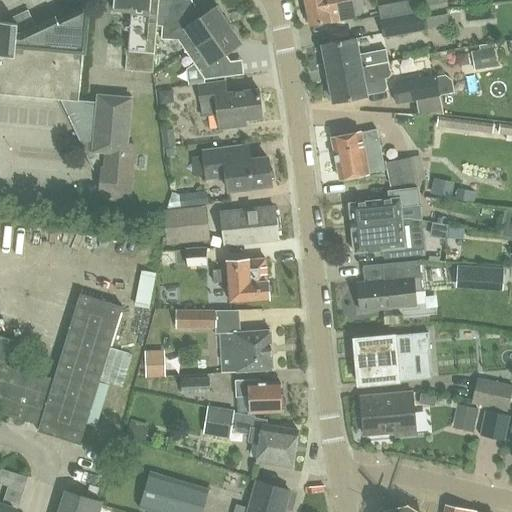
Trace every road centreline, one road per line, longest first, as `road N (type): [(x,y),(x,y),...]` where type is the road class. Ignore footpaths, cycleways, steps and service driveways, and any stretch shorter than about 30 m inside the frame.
road 1 (residential): [(339,481),(272,0)]
road 2 (residential): [(511,504),(400,475),(339,481)]
